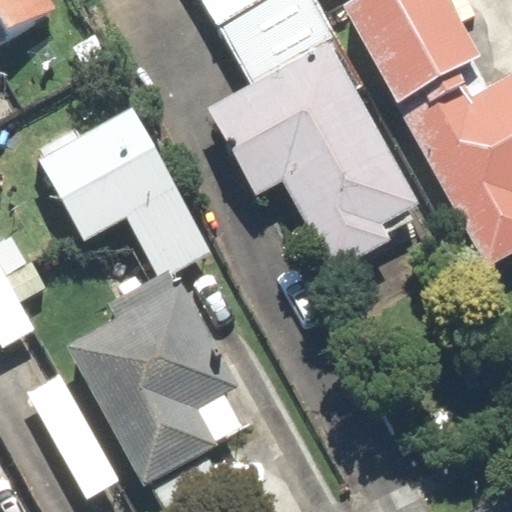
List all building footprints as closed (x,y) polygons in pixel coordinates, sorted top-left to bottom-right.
[(0,0),(0,48),(52,19),(40,0),(0,0)] [(413,219),(295,0),(280,0),(211,37),(246,102),(202,126),(251,215),(277,201),(327,290),(387,256),(377,238),(413,219)] [(324,0),(330,8),(343,0),(324,0)] [(381,5),(337,30),(481,284),(511,266),(511,87),(464,114),(451,90),(469,80),(425,0),(384,0),(380,3),(381,5)] [(170,206),(126,129),(40,178),(84,255),(170,206)] [(0,251),(0,349),(3,354),(29,339),(12,310),(41,293),(13,244),(0,251)] [(172,300),(63,361),(140,500),(249,440),(172,300)] [(111,490),(56,372),(26,386),(81,504),(111,490)]
